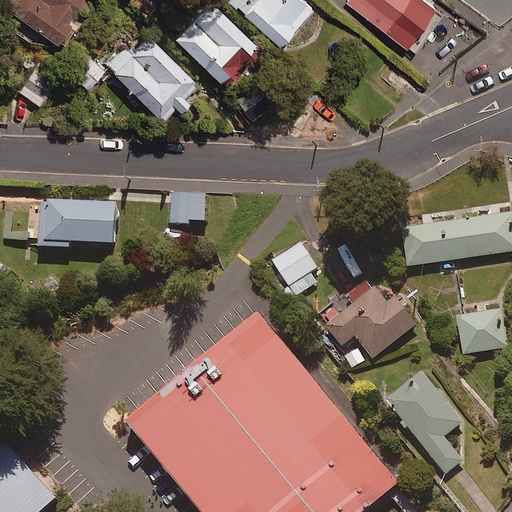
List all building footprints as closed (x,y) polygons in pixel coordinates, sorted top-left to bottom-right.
[(84,0),(14,0),(7,10),(55,47),(88,3),(84,0)] [(155,5),(148,0),(132,0),(129,6),(145,18),(155,5)] [(311,7),(303,0),(230,0),(280,43),(311,7)] [(409,0),(335,0),(334,3),(383,38),(409,0)] [(428,0),(420,0),(407,22),(452,55),(478,39),(428,0)] [(253,44),(208,1),(172,39),(217,82),(253,44)] [(193,84),(145,34),(129,50),(123,44),(103,64),(158,120),(172,106),(177,111),(185,103),(180,97),(193,84)] [(102,70),(89,59),(73,80),(85,90),(102,70)] [(56,80),(36,66),(18,91),(37,106),(56,80)] [(272,102),(258,84),(236,102),(250,120),(272,102)] [(206,195),(173,196),(174,226),(207,225),(206,195)] [(119,204),(31,200),(29,248),(71,250),(71,244),(117,246),(119,204)] [(511,252),(511,213),(405,230),(410,268),(511,252)] [(318,270),(302,244),(275,262),(291,287),(318,270)] [(389,304),(371,281),(348,298),(354,306),(328,326),(345,348),(358,338),(375,360),(420,325),(398,297),(389,304)] [(508,349),(503,312),(460,317),(465,355),(508,349)] [(375,511),(405,488),(264,320),(133,429),(202,511),(375,511)] [(464,424),(426,374),(390,401),(447,475),(464,462),(446,438),(464,424)] [(0,511),(51,511),(62,502),(0,434),(0,511)]
